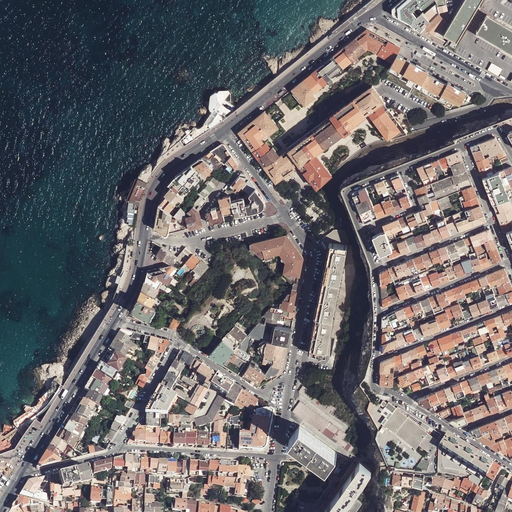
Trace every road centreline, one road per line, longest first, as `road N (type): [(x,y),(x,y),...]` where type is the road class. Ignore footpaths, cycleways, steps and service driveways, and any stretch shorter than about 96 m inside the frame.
road 1 (residential): [(282,212),(356,145),(477,110),(495,84)]
road 2 (secondary): [(223,131),(370,13)]
road 3 (secondary): [(21,471),(114,320)]
road 4 (residential): [(291,371),(312,257),(282,212)]
road 5 (residential): [(119,450),(277,457)]
road 6 (residential): [(511,305),(375,358)]
road 7 (secondary): [(370,13),(495,84)]
road 8 (residential): [(378,311),(507,262)]
road 9 (residential): [(291,371),(257,392),(177,340)]
road 10 (secondary): [(144,231),(163,174),(223,131)]
road 11 (residential): [(492,222),(376,267)]
road 12 (residential): [(177,340),(119,450)]
